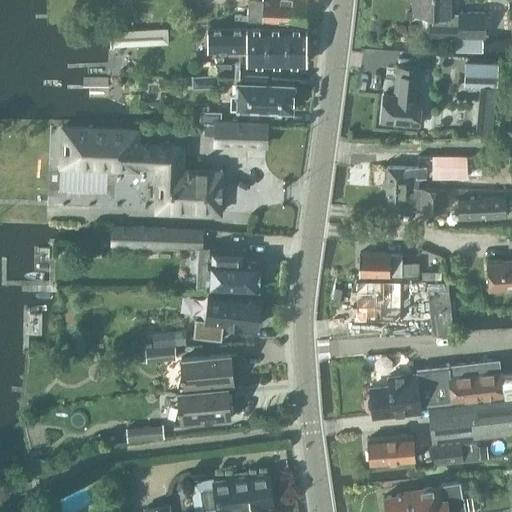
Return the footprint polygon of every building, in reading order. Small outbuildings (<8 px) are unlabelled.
[(263,0),(262,0),(249,0),(248,19),(305,22),(305,0),(263,0)] [(430,35),(436,35),(484,35),(484,12),(452,12),(452,0),(415,0),(415,13),(432,13),(432,23),(431,23),(430,35)] [(208,27),(207,48),(246,50),(246,64),(304,67),(305,31),(208,27)] [(112,33),(113,46),(167,44),(167,30),(112,33)] [(464,84),(497,85),(498,64),(465,63),(464,84)] [(419,124),(422,96),(418,96),(421,67),(397,66),(395,94),(384,93),(381,121),(419,124)] [(192,76),(193,89),(217,88),(216,75),(192,76)] [(235,82),(234,109),(292,112),(293,84),(267,83),(267,76),(241,75),(241,82),(235,82)] [(267,123),(216,121),(216,123),(204,123),(204,134),(216,135),(216,143),(266,145),(267,123)] [(158,168),(156,211),(221,214),(222,171),(183,169),(184,144),(138,142),(139,129),(63,126),(61,164),(158,168)] [(434,175),(468,175),(468,155),(434,155),(434,175)] [(387,165),(386,186),(418,187),(418,177),(426,177),(426,167),(387,165)] [(444,188),(418,187),(386,186),(386,207),(404,208),(443,209),(444,188)] [(505,195),(458,197),(459,218),(506,215),(505,195)] [(170,227),(112,224),(112,243),(169,245),(170,227)] [(216,259),(210,259),(210,287),(266,288),(266,260),(246,260),(246,249),(216,249),(216,259)] [(418,275),(418,262),(402,262),(402,252),(360,252),(360,274),(418,275)] [(511,261),(487,263),(489,289),(491,289),(511,287),(511,261)] [(348,291),(348,305),(352,305),(352,318),(398,318),(398,278),(352,278),(352,291),(348,291)] [(267,300),(216,294),(212,322),(204,321),(202,337),(228,340),(229,324),(264,328),(267,300)] [(175,352),(147,354),(148,364),(175,362),(175,352)] [(178,391),(234,387),(233,368),(239,368),(238,353),(180,359),(183,389),(178,390),(178,391)] [(433,441),(511,432),(511,366),(511,367),(501,371),(450,376),(449,364),(417,367),(420,405),(428,404),(433,441)] [(369,383),(372,416),(420,412),(420,405),(417,367),(387,371),(388,381),(369,383)] [(174,420),(175,423),(231,419),(230,401),(236,400),(234,387),(178,391),(179,407),(177,407),(174,420)] [(127,428),(128,441),(164,438),(163,425),(127,428)] [(413,433),(367,436),(369,463),(415,459),(413,433)] [(434,464),(461,461),(460,443),(433,446),(434,464)] [(269,473),(212,481),(195,484),(198,511),(265,511),(265,507),(274,506),(269,473)] [(384,496),(386,508),(386,511),(411,511),(418,511),(417,504),(441,499),(439,485),(416,488),(416,491),(384,496)] [(418,511),(411,511),(448,511),(447,498),(441,499),(417,504),(418,511)]
